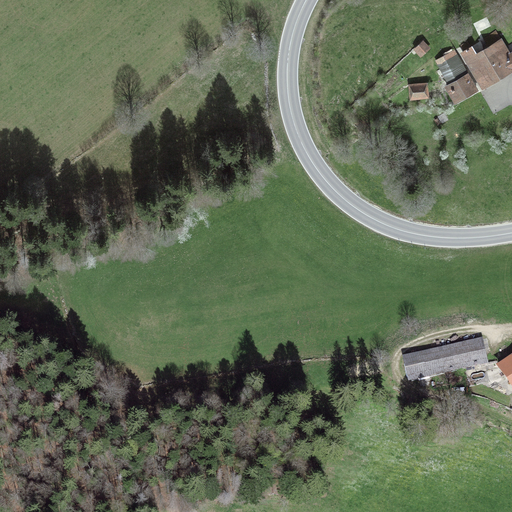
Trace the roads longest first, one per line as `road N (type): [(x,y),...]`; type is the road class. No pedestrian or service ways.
road 1 (primary): [(511,233),(448,238),(398,229),(355,209),(321,176),(299,140),(289,97),(286,60),(306,0)]
road 2 (track): [(511,421),(405,389),(391,370),(399,350),(421,338),(511,332)]
